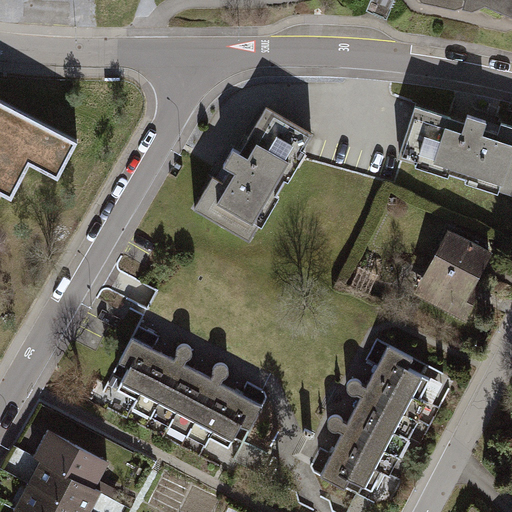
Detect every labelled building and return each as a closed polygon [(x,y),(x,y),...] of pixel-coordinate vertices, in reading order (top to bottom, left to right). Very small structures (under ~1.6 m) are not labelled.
[(369,0),(370,0),(381,5),(389,9),(392,0),(369,0)] [(511,0),(420,0),(421,3),(455,10),(474,2),(480,6),(485,4),(511,15),(511,0)] [(0,194),(10,199),(28,164),(57,179),(77,142),(0,100),(0,194)] [(398,156),(511,193),(511,125),(501,122),(498,134),(483,129),(486,120),(467,114),(465,123),(450,118),(451,116),(415,105),(398,156)] [(194,208),(249,240),(312,132),(266,106),(248,138),(249,138),(241,152),(233,147),(223,164),(232,169),(224,182),(213,176),(194,208)] [(448,231),(426,273),(449,285),(440,302),(466,315),(475,297),(468,294),(489,253),(448,231)] [(449,285),(426,273),(417,290),(440,302),(449,285)] [(174,417),(198,370),(185,362),(187,359),(191,356),(192,351),(191,347),(188,344),(183,343),(179,345),(176,349),(176,354),(174,357),(132,335),(119,360),(129,366),(117,388),(136,398),(136,397),(174,417)] [(354,409),(401,433),(420,396),(421,397),(431,378),(408,366),(413,357),(390,344),(387,344),(366,385),(363,384),(359,379),(354,378),(350,379),(347,383),(347,387),(349,392),(352,394),(357,394),(361,396),(354,409)] [(210,436),(229,446),(241,424),(250,429),(263,403),(221,382),(223,378),(227,375),(229,371),(228,366),(225,363),(221,362),(216,363),(213,367),(213,373),(211,376),(198,370),(174,417),(210,436)] [(342,432),(321,473),(321,475),(345,487),(350,477),(371,489),(373,489),(382,470),(401,433),(354,409),(347,422),(344,420),(341,416),(336,414),(332,415),(329,418),(328,423),(329,427),(333,430),(338,430),(342,432)] [(305,428),(302,433),(310,437),(313,432),(305,428)] [(40,458),(47,462),(93,487),(98,478),(93,476),(102,459),(54,433),(40,458)] [(268,453),(243,439),(233,458),(259,471),(268,453)] [(34,486),(81,511),(88,511),(92,507),(87,504),(96,488),(93,487),(47,462),(34,486)] [(81,511),(34,486),(21,511),(23,511),(81,511)] [(369,511),(374,502),(356,492),(346,511),(369,511)]
